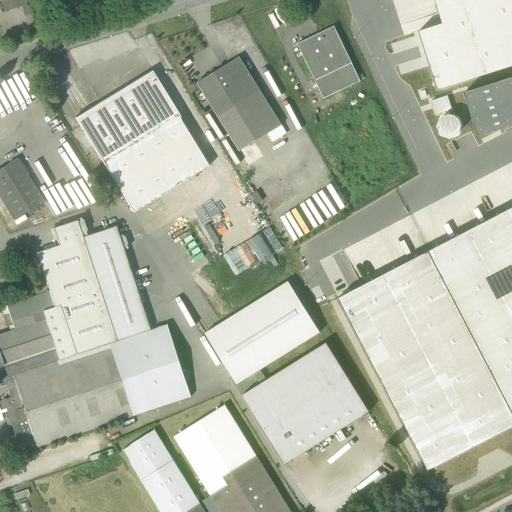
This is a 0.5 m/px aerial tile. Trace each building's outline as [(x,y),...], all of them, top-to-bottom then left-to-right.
[(437,91),(511,67),(511,0),(434,0),(442,24),(418,32),(437,91)] [(297,44),(315,81),(352,64),(334,27),(297,44)] [(200,88),(211,105),(244,84),(254,77),(243,61),(200,88)] [(360,82),(352,64),(315,81),(323,99),(360,82)] [(75,118),(101,161),(178,115),(151,71),(91,108),(96,116),(81,126),(76,118),(75,118)] [(269,102),(254,77),(244,84),(259,108),(269,102)] [(511,77),(464,93),(478,136),(511,124),(511,77)] [(211,105),(242,155),(285,128),(269,102),(259,108),(244,84),(211,105)] [(431,101),(435,115),(451,109),(447,96),(431,101)] [(67,101),(73,112),(77,110),(71,98),(67,101)] [(96,116),(91,108),(76,118),(81,126),(96,116)] [(210,166),(178,115),(101,161),(133,213),(210,166)] [(451,115),(444,116),(439,121),(438,128),(441,134),(447,138),(454,137),(459,132),(461,125),(458,119),(451,115)] [(0,170),(0,199),(13,220),(42,202),(17,160),(0,170)] [(511,207),(428,251),(511,413),(511,207)] [(36,253),(47,286),(49,292),(54,308),(43,312),(46,320),(45,320),(55,349),(59,361),(116,342),(82,238),(76,221),(53,229),(58,246),(36,253)] [(115,227),(82,238),(116,342),(149,331),(115,227)] [(17,249),(3,254),(6,265),(23,259),(17,249)] [(511,413),(428,251),(338,298),(428,470),(511,426),(511,413)] [(0,292),(14,288),(11,281),(9,282),(6,274),(9,273),(6,265),(0,266),(0,292)] [(16,271),(9,273),(6,274),(9,282),(11,281),(18,279),(16,271)] [(210,342),(236,385),(320,333),(288,282),(220,324),(225,332),(210,342)] [(38,295),(46,293),(44,287),(36,290),(38,295)] [(54,308),(49,292),(46,293),(38,295),(6,306),(11,322),(32,315),(43,312),(54,308)] [(43,312),(32,315),(35,323),(45,320),(46,320),(43,312)] [(14,330),(35,323),(32,315),(11,322),(14,330)] [(14,330),(0,334),(0,357),(3,366),(8,364),(55,349),(45,320),(35,323),(14,330)] [(205,334),(210,342),(225,332),(220,324),(205,334)] [(34,443),(36,449),(191,398),(167,325),(116,342),(59,361),(12,376),(17,391),(34,443)] [(242,395),(285,464),(369,412),(326,343),(242,395)] [(55,349),(8,364),(12,376),(59,361),(55,349)] [(3,366),(7,377),(12,376),(8,364),(3,366)] [(17,391),(12,376),(5,382),(6,386),(8,393),(11,390),(17,391)] [(24,447),(29,448),(34,443),(17,391),(11,390),(8,393),(7,393),(9,399),(5,401),(0,401),(0,408),(4,409),(12,435),(9,439),(11,444),(16,445),(18,441),(23,443),(24,447)] [(290,511),(225,405),(174,437),(211,496),(220,511),(290,511)] [(122,450),(160,511),(185,511),(200,503),(154,430),(122,450)] [(27,490),(15,494),(16,499),(29,495),(27,490)] [(220,511),(211,496),(200,503),(205,511),(220,511)] [(205,511),(200,503),(185,511),(205,511)]
